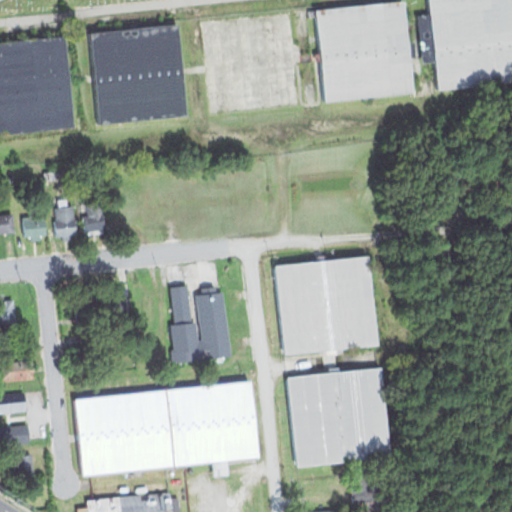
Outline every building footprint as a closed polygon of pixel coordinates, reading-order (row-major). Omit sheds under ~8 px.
[(511,0),(425,0),(427,12),(415,14),(420,65),(433,64),(436,91),(511,82),(511,0)] [(308,10),(308,15),(315,15),(318,50),(311,51),(312,59),(319,58),(323,103),(362,99),(363,102),(368,101),(367,95),(410,91),(407,56),(413,55),(412,44),(405,44),(401,1),(308,10)] [(202,20),(288,11),(292,42),(297,41),(298,51),(304,51),(306,61),(293,62),(297,101),(212,110),(202,20)] [(176,23),(186,115),(99,124),(89,33),(176,23)] [(0,41),(59,35),(69,126),(0,133),(0,41)] [(55,197),(57,205),(52,206),(55,218),(50,220),(53,235),(59,234),(60,239),(69,237),(69,232),(76,232),(73,203),(67,204),(65,195),(55,197)] [(85,198),(88,214),(81,215),(82,231),(87,230),(87,234),(101,233),(101,227),(104,224),(101,197),(85,198)] [(19,215),(23,237),(29,236),(29,240),(38,239),(37,234),(44,233),(41,212),(19,215)] [(0,214),(0,234),(13,233),(11,213),(0,214)] [(272,263),(283,354),(324,349),(324,353),(334,352),(333,346),(375,341),(366,254),(324,259),(323,252),(316,253),(316,259),(272,263)] [(170,287),(183,285),(188,321),(194,320),(197,337),(200,336),(194,292),(198,291),(197,284),(215,281),(216,290),(222,289),(231,352),(223,354),(224,360),(215,361),(214,356),(170,362),(168,348),(173,347),(170,324),(175,323),(170,287)] [(101,290),(121,287),(125,316),(105,319),(101,290)] [(134,290),(152,287),(157,319),(139,321),(134,290)] [(70,296),(89,294),(92,320),(73,322),(70,296)] [(0,299),(12,298),(17,328),(0,330),(0,299)] [(4,354),(28,351),(27,333),(2,336),(4,354)] [(0,360),(0,379),(33,377),(32,359),(0,360)] [(285,375),(326,370),(326,365),(338,364),(338,369),(380,364),(390,456),(347,461),(348,465),(341,466),(341,461),(295,466),(285,375)] [(251,378),(259,456),(227,460),(228,474),(213,475),(211,461),(174,465),(166,386),(251,378)] [(71,396),(80,476),(121,471),(122,477),(143,475),(142,469),(174,465),(166,386),(71,396)] [(0,392),(0,412),(26,409),(23,389),(0,392)] [(0,425),(0,436),(29,433),(27,422),(0,425)] [(10,449),(29,446),(33,474),(14,477),(10,449)] [(169,491),(171,511),(120,511),(119,494),(169,491)] [(119,494),(120,511),(85,511),(85,506),(84,497),(119,494)] [(364,511),(389,511),(388,495),(363,498),(364,511)] [(178,500),(179,509),(186,509),(185,499),(178,500)]
